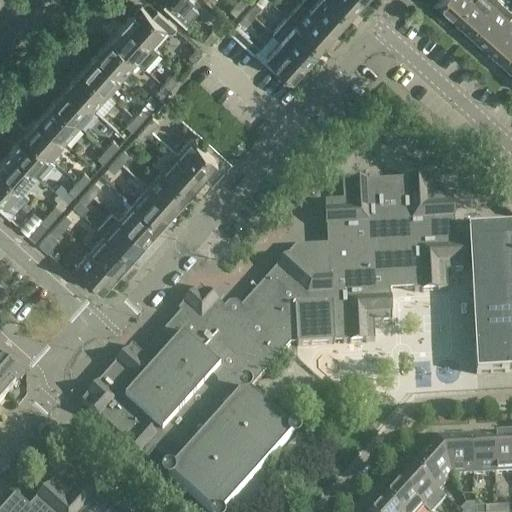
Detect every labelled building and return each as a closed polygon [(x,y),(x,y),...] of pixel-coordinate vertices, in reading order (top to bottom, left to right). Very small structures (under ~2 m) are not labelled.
[(190,0),(167,0),(163,4),(185,24),(198,11),(189,2),(190,0)] [(349,14),(333,0),(302,0),(302,1),(334,30),(349,14)] [(361,0),(333,0),(349,14),(361,0)] [(435,0),(452,15),(465,0),(435,0)] [(465,0),(452,15),(468,30),(494,0),(465,0)] [(511,11),(498,0),(494,0),(468,30),(484,44),(507,18),(508,18),(511,13),(511,11)] [(243,6),(237,1),(229,10),(235,15),(243,6)] [(334,30),(302,1),(287,17),(320,46),(334,30)] [(261,7),(256,2),(248,10),(254,16),(261,7)] [(139,5),(124,22),(150,45),(165,28),(139,5)] [(254,16),(248,10),(240,19),(246,25),(254,16)] [(320,46),(287,17),(273,33),(280,39),(306,62),(320,46)] [(507,18),(484,44),(500,58),(511,45),(511,22),(508,18),(507,18)] [(150,45),(124,22),(110,38),(136,61),(144,68),(158,52),(150,45)] [(211,31),(203,40),(209,45),(217,36),(211,31)] [(136,61),(110,38),(96,54),(122,77),(136,61)] [(306,62),(280,39),(265,56),(291,79),(306,62)] [(511,45),(500,58),(511,68),(511,45)] [(194,61),(202,52),(196,47),(188,56),(194,61)] [(122,77),(96,54),(81,70),(107,93),(122,77)] [(107,93),(81,70),(67,86),(93,109),(107,93)] [(168,90),(177,81),(171,75),(162,85),(168,90)] [(168,90),(162,85),(155,93),(161,98),(168,90)] [(93,109),(67,86),(52,102),(78,125),(93,109)] [(78,125),(52,102),(38,118),(64,141),(78,125)] [(139,122),(148,113),(142,108),(133,117),(139,122)] [(139,122),(133,117),(126,125),(132,131),(139,122)] [(158,123),(152,117),(144,126),(150,132),(158,123)] [(64,141),(38,118),(24,134),(49,157),(64,141)] [(150,132),(144,126),(136,135),(142,140),(150,132)] [(49,157),(24,134),(9,150),(35,173),(49,157)] [(191,138),(176,155),(202,178),(217,161),(191,138)] [(105,149),(111,154),(119,145),(113,140),(105,149)] [(97,157),(103,163),(111,154),(105,149),(97,157)] [(115,158),(121,164),(129,155),(123,149),(115,158)] [(35,173),(9,150),(0,160),(0,171),(21,189),(35,173)] [(202,178),(176,155),(161,171),(187,194),(202,178)] [(115,158),(107,167),(113,172),(121,164),(115,158)] [(21,189),(0,171),(0,209),(9,218),(28,196),(21,189)] [(187,194),(161,171),(147,187),(173,210),(187,194)] [(82,186),(90,177),(84,172),(76,181),(82,186)] [(174,469),(167,478),(205,511),(225,511),(228,509),(231,511),(246,511),(277,478),(265,467),(293,437),(246,395),(292,343),(296,343),(296,346),(374,342),(373,324),(391,323),(390,293),(447,290),(446,272),(464,271),(462,239),(455,239),(452,195),(434,196),(433,178),(342,183),(343,201),(325,202),(327,246),(295,248),(232,318),(199,288),(177,312),(180,315),(142,357),(131,347),(81,404),(146,462),(155,452),(174,469)] [(82,186),(76,181),(68,190),(74,195),(82,186)] [(86,190),(92,196),(100,187),(94,181),(86,190)] [(147,187),(133,203),(159,226),(173,210),(147,187)] [(86,190),(79,199),(85,204),(92,196),(86,190)] [(511,217),(511,215),(511,198),(511,197),(501,208),(511,217)] [(159,226),(133,203),(118,219),(144,242),(159,226)] [(47,213),(53,218),(61,209),(55,204),(47,213)] [(47,213),(39,222),(36,219),(25,232),(34,240),(53,218),(47,213)] [(144,242),(118,219),(111,213),(97,229),(104,235),(130,258),(144,242)] [(71,219),(65,214),(58,223),(64,228),(71,219)] [(64,228),(58,223),(50,231),(56,237),(64,228)] [(511,236),(471,238),(477,345),(474,345),(476,375),(508,373),(508,371),(511,370),(511,227),(511,228),(511,236)] [(130,258),(104,235),(90,251),(115,274),(130,258)] [(115,274),(90,251),(75,268),(100,291),(115,274)] [(0,361),(0,391),(6,397),(21,380),(0,361)] [(511,438),(492,440),(494,475),(511,473),(511,438)] [(492,440),(470,441),(472,476),(494,475),(492,440)] [(295,441),(271,468),(280,476),(304,449),(295,441)] [(470,441),(435,443),(451,477),(472,476),(470,441)] [(451,477),(435,443),(411,469),(437,493),(451,477)] [(437,493),(411,469),(397,485),(423,509),(437,493)] [(29,508),(15,495),(0,511),(112,511),(96,497),(97,497),(96,495),(95,496),(84,486),(85,486),(84,485),(83,485),(77,480),(65,494),(52,482),(47,487),(46,487),(45,488),(46,489),(36,499),(34,500),(35,501),(29,508)] [(419,511),(423,509),(397,485),(382,502),(394,511),(419,511)] [(394,511),(382,502),(373,511),(394,511)]
